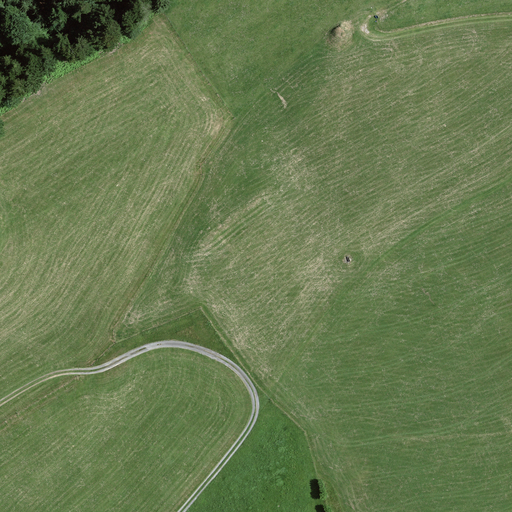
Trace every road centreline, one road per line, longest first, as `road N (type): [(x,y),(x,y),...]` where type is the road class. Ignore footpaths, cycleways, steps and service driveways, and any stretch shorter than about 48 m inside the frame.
road 1 (track): [(0,402),(47,376),(99,370),(155,347),(189,346),(225,360),(256,397),(257,414),(180,511)]
road 2 (track): [(511,20),(378,35),(371,16),(400,0)]
